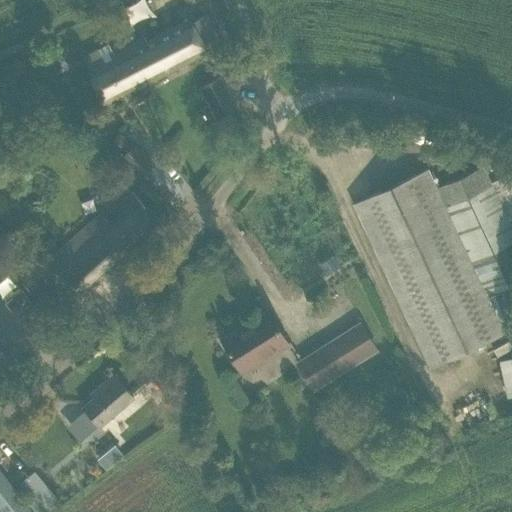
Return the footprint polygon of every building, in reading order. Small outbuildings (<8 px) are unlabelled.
[(117,58),(87,74),(104,104),(220,43),(205,13),(189,21),(189,20),(144,43),(141,37),(135,41),(132,35),(111,46),(117,58)] [(209,103),(218,120),(235,111),(226,94),(209,103)] [(152,163),(135,144),(120,158),(137,177),(152,163)] [(511,229),(509,222),(511,220),(511,174),(511,172),(490,182),(483,165),(435,187),(427,169),(353,202),(429,368),(502,334),(485,297),(511,284),(511,268),(502,246),(511,241),(511,229)] [(45,260),(66,284),(79,299),(160,228),(131,194),(122,202),(128,208),(112,221),(102,210),(45,260)] [(320,265),(326,275),(338,267),(331,257),(320,265)] [(31,306),(37,312),(52,326),(64,313),(44,292),(31,306)] [(268,314),(240,332),(238,329),(221,339),(242,373),(287,344),(268,314)] [(294,362),(312,391),(378,349),(360,320),(294,362)] [(511,357),(497,360),(506,397),(511,395),(511,357)] [(82,406),(95,422),(99,427),(133,398),(112,374),(97,387),(100,391),(82,406)] [(325,450),(360,460),(366,438),(331,427),(325,450)] [(105,469),(110,464),(103,455),(97,459),(105,469)] [(0,511),(32,511),(0,470),(0,511)] [(17,485),(29,500),(39,511),(47,511),(59,502),(33,471),(17,485)]
